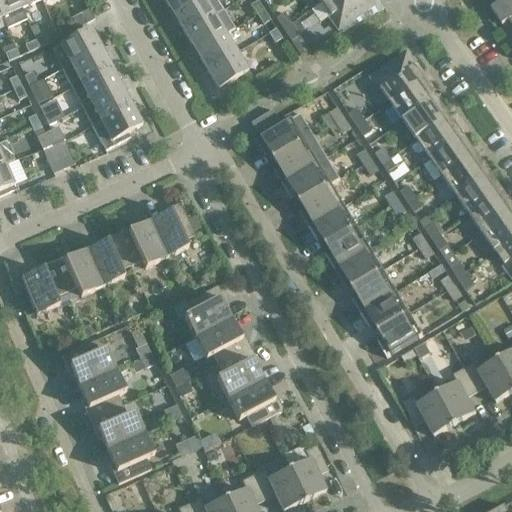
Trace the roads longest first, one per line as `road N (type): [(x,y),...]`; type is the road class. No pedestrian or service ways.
road 1 (residential): [(437,502),(217,145)]
road 2 (residential): [(362,511),(185,161)]
road 3 (residential): [(95,511),(0,295)]
road 4 (residential): [(0,243),(185,161)]
road 5 (residential): [(201,154),(115,0)]
road 6 (residential): [(511,131),(416,0)]
